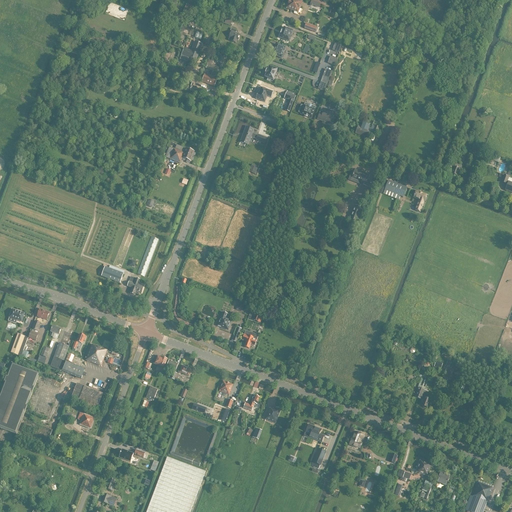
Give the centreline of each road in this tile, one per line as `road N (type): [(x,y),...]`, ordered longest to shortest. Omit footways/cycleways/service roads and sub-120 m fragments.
road 1 (tertiary): [(511,472),(145,332)]
road 2 (unclassified): [(242,108),(511,211)]
road 3 (unclassified): [(145,332),(231,104)]
road 4 (tertiary): [(145,332),(0,276)]
road 5 (unclassified): [(92,475),(145,332)]
